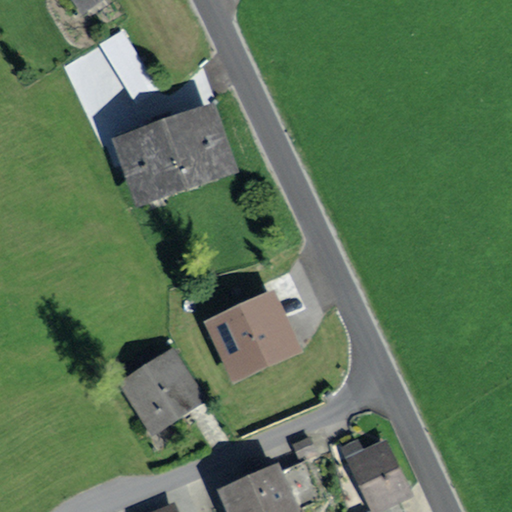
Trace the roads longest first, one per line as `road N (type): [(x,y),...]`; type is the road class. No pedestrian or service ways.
road 1 (tertiary): [(203,0),(391,393)]
road 2 (unclassified): [(391,393),(102,511)]
road 3 (tertiary): [(391,393),(446,511)]
